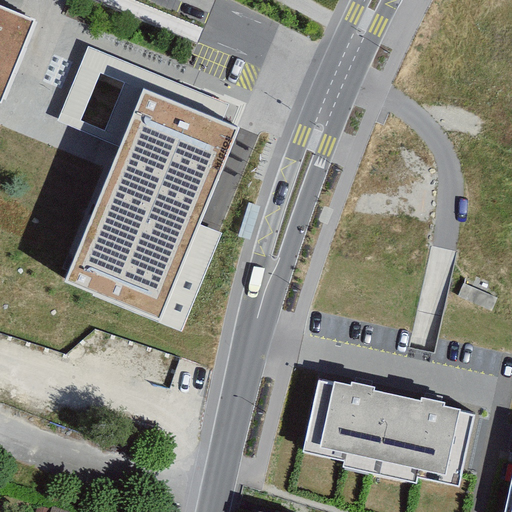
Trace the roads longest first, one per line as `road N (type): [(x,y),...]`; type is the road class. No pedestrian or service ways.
road 1 (tertiary): [(210,511),(278,225),(340,72)]
road 2 (residential): [(340,72),(161,0)]
